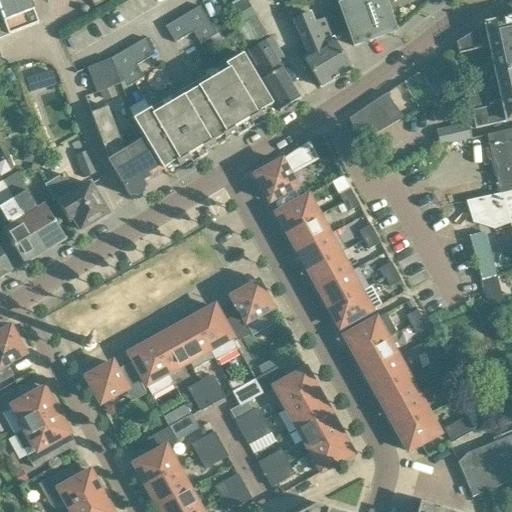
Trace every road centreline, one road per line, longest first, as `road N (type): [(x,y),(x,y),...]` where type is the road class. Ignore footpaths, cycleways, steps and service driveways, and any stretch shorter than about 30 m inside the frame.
road 1 (residential): [(375,511),(384,455),(226,173)]
road 2 (residential): [(226,173),(486,0)]
road 3 (residential): [(18,300),(226,173)]
road 4 (residential): [(134,511),(18,300)]
